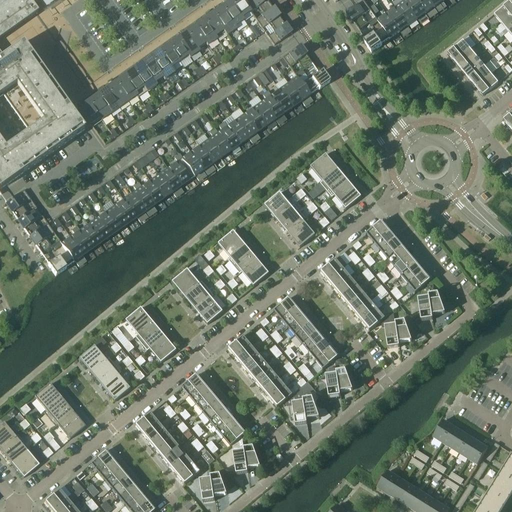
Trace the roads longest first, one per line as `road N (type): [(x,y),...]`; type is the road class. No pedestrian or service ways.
road 1 (residential): [(17,508),(383,204)]
road 2 (residential): [(233,511),(470,313),(383,204)]
road 3 (tertiary): [(414,149),(305,0)]
